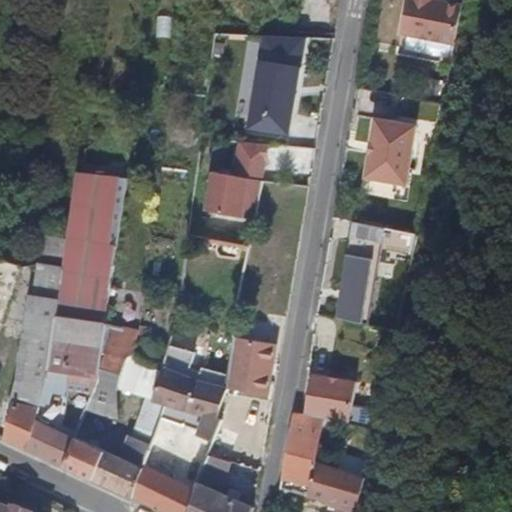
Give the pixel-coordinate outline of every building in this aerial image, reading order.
[(405,0),(400,30),(452,41),(459,9),(460,3),(445,0),(405,0)] [(299,67),(258,60),(246,130),(287,137),(299,67)] [(367,151),(364,173),(404,180),(414,122),(373,115),(370,137),(367,151)] [(213,169),(207,211),(260,219),(272,143),(241,139),(236,172),(213,169)] [(80,179),(70,235),(55,349),(62,344),(107,351),(111,330),(109,330),(131,186),(80,179)] [(4,437),(27,448),(46,407),(46,406),(51,372),(55,349),(70,235),(48,231),(46,245),(29,340),(25,365),(18,392),(4,437)] [(372,261),(345,256),(334,318),(361,322),(372,261)] [(15,280),(20,265),(0,258),(0,318),(2,320),(15,280)] [(143,343),(146,337),(111,330),(107,351),(109,352),(105,376),(96,399),(93,407),(92,408),(121,418),(122,392),(143,343)] [(235,348),(228,386),(227,387),(267,395),(277,343),(237,336),(235,348)] [(55,349),(51,372),(92,383),(88,396),(96,399),(105,376),(109,352),(107,351),(62,344),(55,349)] [(193,358),(170,350),(163,371),(156,397),(164,400),(183,406),(206,413),(199,433),(216,439),(223,420),(217,418),(227,388),(188,375),(193,358)] [(136,391),(149,395),(156,397),(163,371),(143,366),(136,391)] [(56,419),(66,424),(74,402),(92,408),(93,407),(96,399),(88,396),(92,383),(51,372),(46,406),(46,407),(59,413),(56,419)] [(309,375),(302,415),(346,426),(353,385),(309,375)] [(136,442),(150,446),(164,400),(156,397),(149,395),(136,442)] [(168,455),(183,406),(164,400),(150,446),(149,448),(168,455)] [(47,458),(65,466),(78,438),(64,431),(66,424),(56,419),(59,413),(46,407),(27,448),(47,458)] [(269,443),(274,417),(227,410),(223,420),(216,439),(211,453),(259,470),(265,444),(269,443)] [(302,415),(295,413),(281,487),(281,488),(356,510),(362,483),(339,476),(314,469),(322,421),(302,415)] [(64,431),(78,438),(82,430),(66,424),(64,431)] [(65,466),(94,480),(108,451),(78,438),(65,466)] [(101,483),(134,498),(149,448),(150,446),(136,442),(132,441),(124,458),(108,451),(94,480),(101,483)] [(134,498),(164,511),(172,511),(182,485),(162,476),(168,455),(149,448),(134,498)] [(362,483),(366,465),(343,458),(339,476),(362,483)] [(251,511),(254,506),(200,483),(189,511),(251,511)] [(0,511),(35,511),(36,510),(16,502),(14,506),(0,500),(0,511)]
